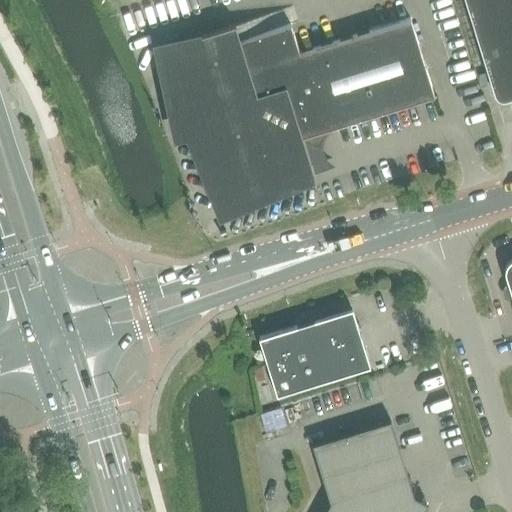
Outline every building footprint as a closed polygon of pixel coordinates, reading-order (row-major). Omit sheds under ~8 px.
[(511,0),(466,0),(495,93),(495,94),(496,95),(497,97),(499,98),(501,99),(503,99),(504,99),(506,99),(511,96),(511,0)] [(202,34),(203,38),(160,47),(179,133),(190,131),(223,211),(314,174),(314,175),(315,174),(309,155),(299,151),(304,140),(321,148),(321,146),(321,145),(321,143),(321,142),(322,139),(323,137),(324,136),(325,133),(328,131),(330,129),(333,127),(436,96),(435,94),(435,95),(411,18),(300,52),(292,24),(298,22),(293,6),(202,34)] [(260,337),(266,359),(277,394),(291,390),(371,365),(353,308),(260,337)] [(266,378),(263,366),(255,368),(258,380),(266,378)] [(282,407),(261,414),(267,432),(288,426),(282,407)] [(414,511),(409,509),(415,498),(391,419),(313,443),(331,502),(325,511),(414,511)]
